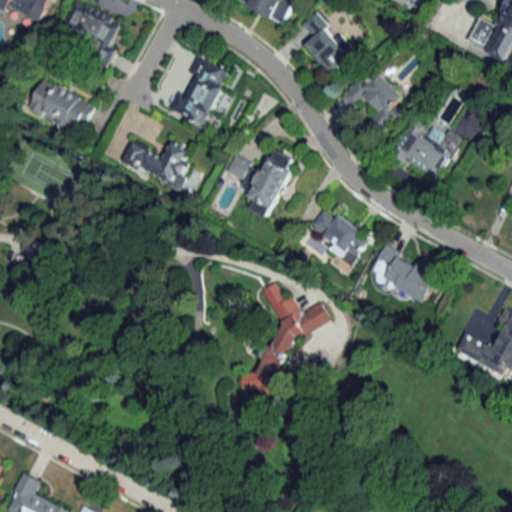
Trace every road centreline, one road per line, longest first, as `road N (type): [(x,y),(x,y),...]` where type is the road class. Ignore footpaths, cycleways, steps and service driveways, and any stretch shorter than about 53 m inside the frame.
road 1 (residential): [(511,271),(370,194),(271,68),(163,0)]
road 2 (residential): [(171,511),(0,416)]
